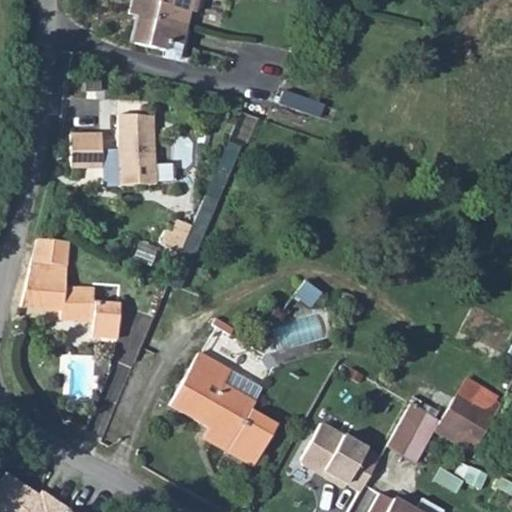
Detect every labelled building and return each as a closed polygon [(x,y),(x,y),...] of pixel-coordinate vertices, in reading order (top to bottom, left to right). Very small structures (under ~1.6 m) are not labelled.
[(140,17),(134,44),(164,51),(162,58),(177,61),(189,12),(194,13),(197,0),(144,0),(145,0),(142,0),(136,0),(133,16),(140,17)] [(322,106),(282,92),(278,103),(318,117),(322,106)] [(117,115),(117,150),(99,151),(100,136),(69,136),(69,167),(103,167),(104,180),(112,187),(155,185),(152,117),(117,115)] [(177,290),(238,147),(227,142),(191,227),(180,253),(166,285),(177,290)] [(166,231),(160,245),(180,253),(191,227),(177,221),(171,233),(166,231)] [(36,240),(19,307),(60,310),(59,320),(92,320),(91,337),(116,339),(118,305),(93,303),(93,289),(64,288),(67,242),(36,240)] [(303,281),(293,295),(310,307),(320,294),(303,281)] [(215,319),(211,325),(228,336),(232,330),(215,319)] [(168,406),(208,428),(204,436),(205,441),(252,467),(275,427),(248,412),(261,390),(197,354),(168,406)] [(453,398),(439,422),(478,444),(501,405),(494,402),(497,397),(466,379),(455,399),(453,398)] [(415,464),(434,431),(472,454),(478,444),(439,422),(409,404),(385,446),(415,464)] [(299,460),(301,466),(315,474),(317,469),(326,474),(324,479),(342,489),(345,484),(359,492),(379,457),(319,424),(299,460)] [(3,475),(0,479),(0,511),(63,511),(66,510),(51,500),(48,504),(3,475)] [(442,511),(443,511),(421,499),(414,511),(391,499),(390,501),(378,494),(367,511),(442,511)]
